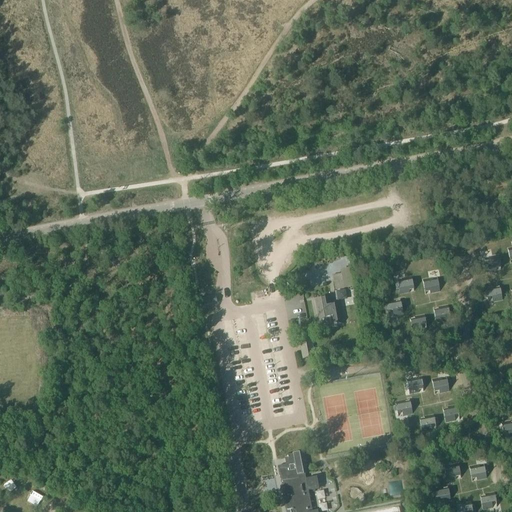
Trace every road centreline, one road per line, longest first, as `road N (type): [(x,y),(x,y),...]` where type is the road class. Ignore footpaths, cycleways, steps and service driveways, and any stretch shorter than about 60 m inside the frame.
road 1 (unclassified): [(0,239),(511,145)]
road 2 (track): [(181,180),(270,51),(320,0)]
road 3 (track): [(115,0),(172,174),(181,180)]
